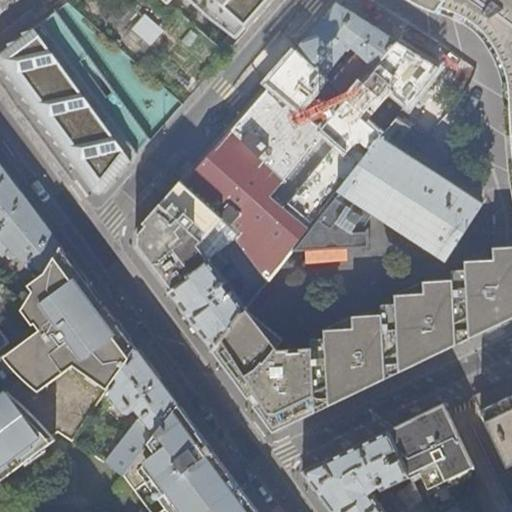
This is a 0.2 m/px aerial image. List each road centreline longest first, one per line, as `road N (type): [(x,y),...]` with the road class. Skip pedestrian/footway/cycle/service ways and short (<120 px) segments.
road 1 (residential): [(304,0),(92,239)]
road 2 (tertiary): [(92,239),(260,463)]
road 3 (residential): [(260,463),(511,353)]
road 4 (tertiary): [(0,116),(92,239)]
